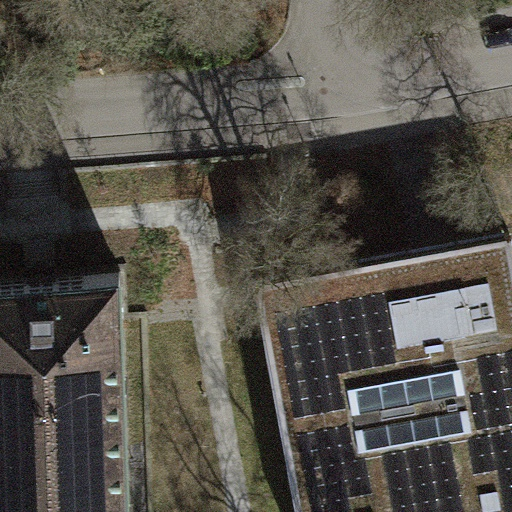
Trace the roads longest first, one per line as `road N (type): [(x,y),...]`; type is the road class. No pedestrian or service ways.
road 1 (residential): [(0,125),(323,103)]
road 2 (residential): [(323,103),(511,78)]
